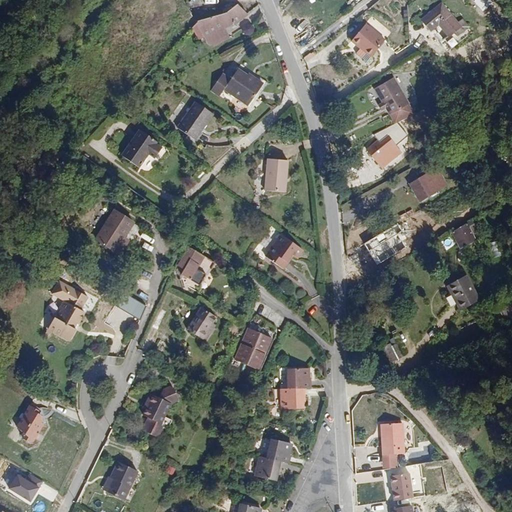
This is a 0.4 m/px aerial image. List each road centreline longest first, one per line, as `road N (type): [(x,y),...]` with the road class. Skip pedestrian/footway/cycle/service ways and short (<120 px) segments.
road 1 (residential): [(265,0),(329,175),(343,433)]
road 2 (track): [(120,386),(187,227),(237,269)]
road 3 (track): [(187,227),(0,105)]
road 4 (track): [(341,389),(402,394),(491,511)]
road 5 (residential): [(96,440),(120,386),(116,376),(95,371),(87,378),(86,417)]
road 6 (unknown): [(307,103),(414,41)]
